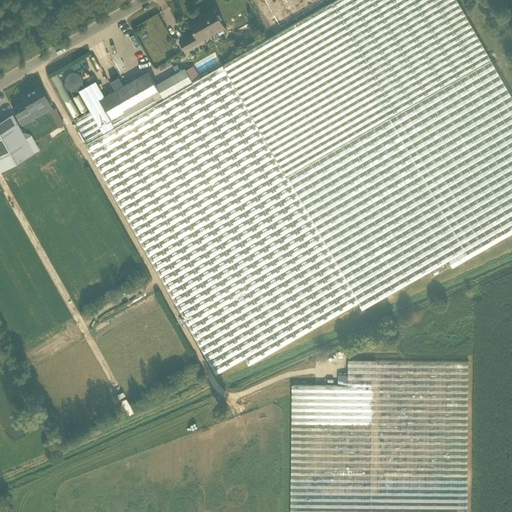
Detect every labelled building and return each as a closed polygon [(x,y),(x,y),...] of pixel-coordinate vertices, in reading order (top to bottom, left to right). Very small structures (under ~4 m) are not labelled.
[(511,233),(511,97),(456,0),(336,0),(286,29),(193,82),(116,126),(87,142),(88,143),(86,144),(216,374),(245,357),(249,364),(359,302),(364,310),(449,260),(453,267),(511,233)] [(284,25),(286,29),(336,0),(264,0),(280,27),(284,25)] [(214,8),(189,23),(195,33),(180,42),(186,52),(205,41),(202,37),(215,29),(214,27),(221,23),(223,25),(214,8)] [(116,91),(105,97),(101,100),(116,126),(193,82),(185,68),(156,85),(149,72),(124,86),(119,78),(111,83),(116,91)] [(80,71),(63,76),(67,91),(84,87),(80,71)] [(90,84),(97,80),(94,75),(87,78),(90,84)] [(79,91),(90,111),(75,120),(87,142),(116,126),(101,100),(105,97),(96,81),(79,91)] [(47,101),(39,87),(21,97),(23,102),(12,108),(18,118),(47,101)] [(56,107),(50,111),(59,128),(66,124),(56,107)] [(0,171),(33,153),(11,115),(0,121),(0,171)] [(348,360),(348,386),(292,385),(290,511),(467,511),(469,361),(348,360)]
